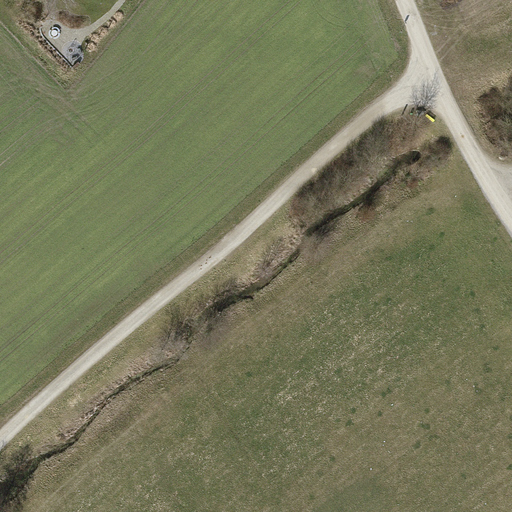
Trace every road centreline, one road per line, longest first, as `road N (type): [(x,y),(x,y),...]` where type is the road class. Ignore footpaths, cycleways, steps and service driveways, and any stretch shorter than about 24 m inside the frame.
road 1 (track): [(0,442),(373,120),(435,83)]
road 2 (track): [(511,214),(435,83)]
